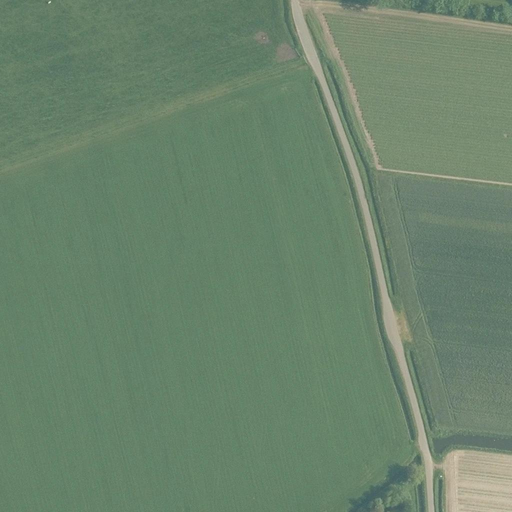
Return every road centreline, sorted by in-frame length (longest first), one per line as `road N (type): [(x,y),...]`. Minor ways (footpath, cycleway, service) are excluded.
road 1 (unclassified): [(429,511),(425,455),(363,204),(292,0)]
road 2 (track): [(0,163),(310,55)]
